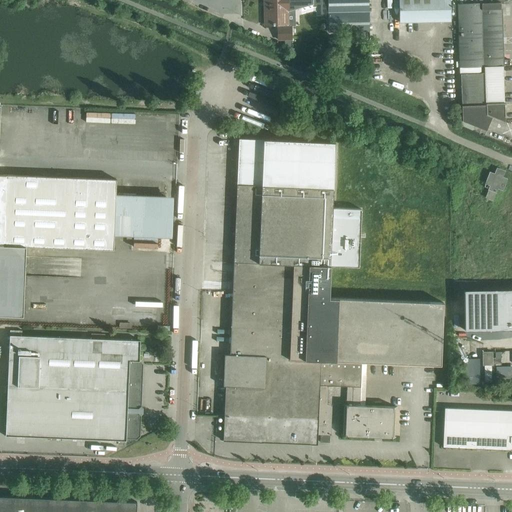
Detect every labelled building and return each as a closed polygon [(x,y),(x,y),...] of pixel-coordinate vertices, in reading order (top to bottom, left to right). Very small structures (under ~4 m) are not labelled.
[(267,0),(268,11),(265,12),(265,25),(273,24),(273,25),(275,25),(275,24),(286,24),(286,14),(286,11),(288,11),(288,12),(313,5),(313,0),(267,0)] [(313,0),(313,5),(321,4),(321,19),(328,19),(328,13),(328,7),(328,0),(313,0)] [(328,0),(328,7),(328,13),(328,19),(328,32),(370,31),(369,0),(328,0)] [(450,0),(399,0),(400,22),(451,21),(451,16),(455,16),(455,4),(450,5),(450,0)] [(460,67),(461,67),(461,96),(462,111),(462,121),(486,131),(492,117),(505,122),(502,21),(504,21),(503,17),(502,17),(501,3),(458,4),(460,67)] [(278,40),(291,39),(291,26),(278,26),(278,40)] [(0,104),(0,245),(26,246),(104,249),(114,250),(114,233),(116,194),(116,179),(106,179),(0,174),(0,128),(1,105),(0,104)] [(444,303),(329,298),(330,264),(360,265),(362,208),(333,207),(335,143),(239,138),(230,354),(225,354),(223,386),(225,386),(223,441),(263,442),(263,440),(311,442),(311,444),(317,445),(318,435),(320,435),(320,442),(330,442),(330,435),(331,435),(331,434),(326,434),(328,386),(347,386),(346,405),(342,404),(342,406),(347,406),(345,434),(341,434),(341,435),(396,438),(396,436),(391,436),(393,408),(397,408),(397,407),(360,405),(361,362),(441,365),(444,303)] [(504,171),(497,168),(495,174),(490,173),(484,187),(489,189),(486,197),(492,200),(497,187),(502,189),(506,179),(501,177),(504,171)] [(134,236),(133,246),(155,247),(155,237),(134,236)] [(0,315),(23,316),(26,246),(0,245),(0,315)] [(511,288),(464,290),(465,330),(511,329),(511,288)] [(10,335),(6,435),(8,436),(34,437),(68,438),(94,439),(126,440),(126,439),(137,439),(140,436),(140,434),(141,415),(143,413),(143,408),(141,406),(143,364),(139,361),(140,340),(10,335)] [(483,352),(483,365),(492,365),(492,352),(483,352)] [(466,359),(467,383),(479,383),(478,359),(466,359)] [(511,410),(444,408),(444,422),(443,446),(511,449),(511,410)] [(0,511),(136,511),(137,501),(0,495),(0,511)]
